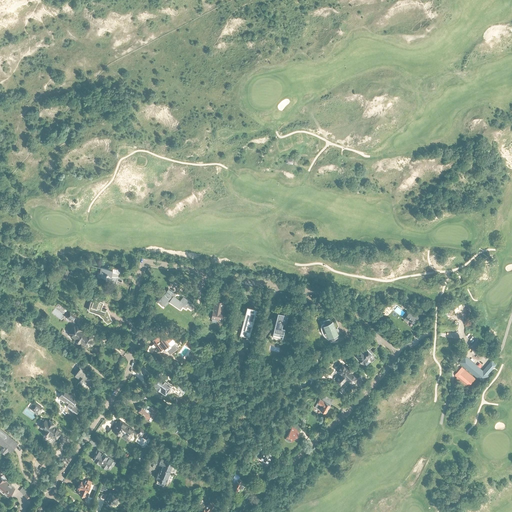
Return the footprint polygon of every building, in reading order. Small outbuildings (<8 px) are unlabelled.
[(116,283),(118,277),(118,276),(117,276),(120,269),(113,268),(113,270),(101,268),(101,273),(102,273),(101,277),(116,283)] [(164,295),(158,302),(164,307),(170,301),(180,309),(183,306),(186,308),(188,306),(192,309),(193,310),(196,306),(194,305),(194,304),(184,297),(180,301),(174,297),(174,294),(175,294),(168,289),(166,292),(165,291),(164,294),(165,294),(164,295)] [(103,303),(100,302),(96,300),(96,299),(95,299),(95,300),(94,299),(90,311),(105,316),(108,323),(112,321),(106,310),(106,312),(101,310),(103,303)] [(214,310),(213,310),(212,318),(212,319),(212,322),(216,323),(216,319),(222,320),(224,312),(222,312),(224,302),(215,301),(214,310)] [(462,305),(449,313),(451,315),(463,308),(462,305)] [(249,336),(257,308),(247,306),(240,334),(249,336)] [(70,311),(66,316),(74,322),(78,317),(70,311)] [(418,317),(410,311),(403,320),(406,322),(407,320),(410,323),(413,324),(418,317)] [(276,314),(271,338),(281,341),(284,330),(280,329),(282,324),(285,324),(287,316),(276,314)] [(345,341),(342,335),(340,336),(338,331),(336,332),(332,322),(331,323),(329,318),(323,321),(324,324),(321,325),(321,327),(321,329),(321,330),(322,332),(323,334),(324,336),(325,337),(327,339),(330,337),(331,339),(336,337),(339,344),(339,343),(340,347),(345,345),(344,342),(345,341)] [(80,342),(81,343),(82,341),(88,345),(89,343),(90,344),(91,344),(92,343),(92,342),(93,342),(93,341),(92,340),(93,338),(87,333),(86,335),(80,331),(82,330),(75,325),(70,333),(72,335),(71,336),(76,339),(76,340),(76,341),(76,342),(77,342),(78,342),(79,342),(80,342)] [(171,346),(169,345),(170,344),(168,342),(172,339),(165,330),(162,333),(160,331),(157,333),(158,335),(153,339),(156,343),(159,341),(164,348),(165,348),(166,350),(171,346)] [(184,336),(180,342),(184,345),(186,342),(192,347),(195,343),(184,336)] [(474,341),(471,345),(486,358),(488,356),(479,348),(481,346),(475,341),(474,341)] [(151,353),(154,346),(147,344),(145,350),(151,353)] [(367,358),(369,356),(370,356),(371,355),(371,354),(372,353),(371,353),(372,352),(368,348),(367,349),(364,352),(362,350),(356,356),(357,356),(356,357),(357,358),(362,363),(363,362),(364,363),(368,359),(367,358)] [(465,356),(459,362),(483,382),(488,376),(487,375),(494,367),(492,366),(491,366),(489,364),(483,371),(465,356)] [(340,378),(337,381),(341,384),(346,377),(352,382),(357,377),(351,372),(352,370),(348,367),(346,369),(341,365),(337,370),(342,374),(342,375),(341,374),(339,377),(340,378)] [(81,380),(89,386),(89,387),(96,378),(79,366),(79,367),(80,368),(74,376),(80,380),(80,381),(81,380)] [(455,373),(455,376),(457,378),(457,377),(462,381),(461,382),(467,388),(468,386),(469,386),(470,387),(475,382),(473,381),(474,380),(463,370),(458,376),(455,373)] [(158,375),(151,383),(152,383),(158,389),(157,389),(159,391),(164,395),(166,394),(167,393),(168,393),(169,392),(170,391),(171,391),(174,393),(175,391),(173,389),(174,388),(172,386),(170,384),(170,383),(165,379),(164,380),(158,375)] [(177,388),(173,395),(174,395),(175,394),(175,395),(176,395),(177,395),(178,396),(179,396),(180,396),(181,395),(182,395),(183,394),(184,394),(184,393),(186,391),(179,386),(177,388)] [(64,405),(76,413),(80,408),(74,404),(77,399),(66,391),(64,394),(62,393),(59,397),(64,401),(63,404),(57,412),(60,414),(66,407),(64,405)] [(317,403),(315,407),(321,410),(320,410),(321,412),(323,413),(324,413),(325,412),(325,413),(333,400),(324,396),(322,400),(320,399),(317,403)] [(36,403),(32,408),(39,414),(43,408),(36,403)] [(150,407),(146,404),(144,403),(143,405),(139,411),(149,418),(153,412),(148,409),(150,407)] [(62,433),(60,432),(53,426),(54,425),(49,421),(48,422),(45,420),(40,427),(43,430),(42,432),(49,437),(50,435),(57,440),(62,433)] [(126,425),(120,421),(118,423),(117,423),(117,424),(117,425),(116,426),(115,427),(115,428),(113,430),(115,432),(116,433),(116,434),(117,434),(118,435),(119,435),(121,436),(122,434),(128,438),(131,434),(132,435),(134,431),(128,427),(128,428),(126,427),(126,426),(127,426),(126,426),(126,425)] [(302,426),(296,422),(295,421),(293,425),(294,426),(293,427),(292,427),(286,438),(287,438),(286,439),(286,440),(289,442),(290,441),(291,440),(291,441),(293,439),(295,440),(300,431),(299,430),(302,426)] [(142,437),(146,432),(140,427),(136,433),(142,437)] [(11,452),(18,443),(0,429),(0,443),(4,447),(1,451),(5,454),(8,450),(11,452)] [(271,456),(272,455),(269,453),(270,452),(267,451),(267,452),(260,449),(257,455),(260,457),(259,458),(263,460),(261,463),(265,465),(267,462),(268,463),(271,456)] [(122,466),(119,464),(120,463),(117,461),(117,462),(114,461),(115,460),(100,450),(95,458),(106,464),(105,466),(109,469),(112,464),(115,465),(114,466),(117,468),(119,470),(122,466)] [(156,464),(158,458),(152,455),(149,461),(156,464)] [(38,461),(46,467),(50,461),(42,456),(38,461)] [(165,460),(165,461),(161,459),(159,464),(163,466),(162,467),(160,473),(158,473),(156,478),(157,479),(165,483),(165,482),(166,482),(166,481),(167,481),(168,478),(168,477),(170,471),(170,470),(172,466),(169,465),(170,462),(165,460)] [(242,476),(244,472),(235,466),(232,472),(236,474),(236,473),(242,476)] [(251,470),(247,473),(251,478),(255,475),(252,470),(251,470)] [(228,486),(231,488),(233,488),(232,490),(236,492),(237,491),(238,491),(240,487),(242,488),(244,485),(241,483),(242,481),(239,478),(239,477),(238,477),(238,476),(235,474),(228,486)] [(0,488),(9,495),(9,494),(14,487),(0,476),(0,488)] [(91,482),(93,478),(89,476),(88,478),(87,477),(86,478),(82,477),(81,480),(80,480),(79,485),(81,486),(79,489),(83,491),(87,492),(89,488),(90,485),(91,485),(92,483),(91,482)] [(107,490),(109,484),(103,481),(100,488),(107,490)] [(122,498),(119,497),(120,494),(110,490),(107,497),(109,497),(107,501),(113,504),(113,503),(115,504),(117,501),(120,502),(122,498)] [(34,495),(28,491),(25,495),(30,500),(34,495)] [(208,511),(214,506),(210,503),(207,507),(205,505),(202,508),(204,510),(201,511),(208,511)]
